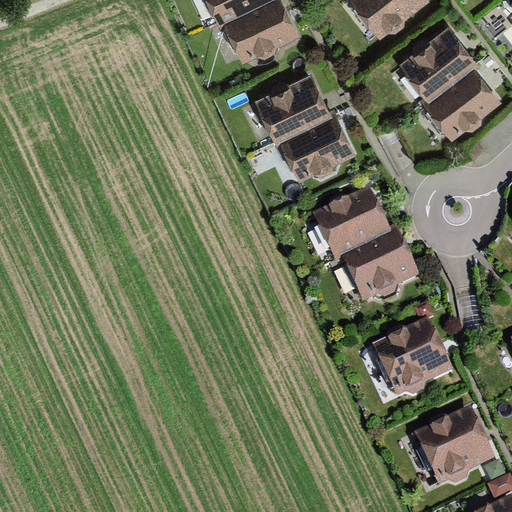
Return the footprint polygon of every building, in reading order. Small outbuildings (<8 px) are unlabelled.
[(203,0),(214,21),(256,0),(203,0)] [(273,0),(256,0),(219,19),(240,60),(291,34),(273,0)] [(406,15),(425,0),(354,0),(380,34),(388,29),(396,30),(404,24),(406,15)] [(450,26),(403,61),(431,98),(472,66),(477,62),(450,26)] [(499,101),(472,66),(431,98),(427,101),(454,136),(499,101)] [(305,76),(254,103),(273,141),(278,139),(325,115),(305,76)] [(325,115),(278,139),(299,180),(350,154),(329,113),(325,115)] [(363,198),(311,224),(331,263),(336,261),(383,237),(363,198)] [(383,237),(336,261),(357,302),(407,276),(386,235),(383,237)] [(422,325),(372,348),(394,396),(444,372),(422,325)] [(463,415),(413,439),(436,486),(486,463),(463,415)] [(504,478),(486,487),(493,502),(511,494),(504,478)] [(508,511),(505,502),(483,511),(508,511)]
